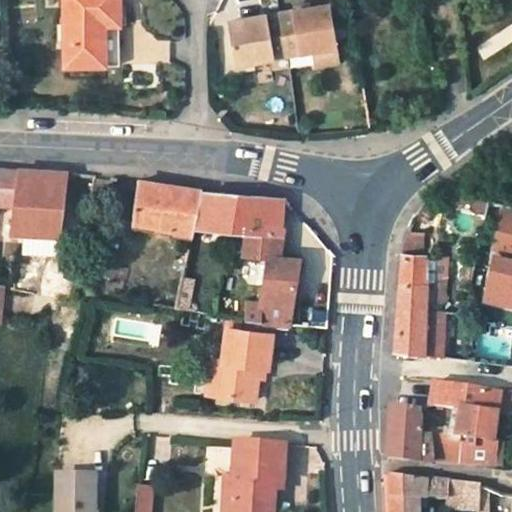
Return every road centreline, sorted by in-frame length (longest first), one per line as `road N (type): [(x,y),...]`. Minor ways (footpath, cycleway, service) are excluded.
road 1 (tertiary): [(0,150),(266,162),(369,199)]
road 2 (secondary): [(369,199),(357,511)]
road 3 (secondary): [(511,104),(369,199)]
road 4 (unknown): [(357,438),(459,472),(511,476)]
road 5 (unknown): [(206,0),(188,158)]
road 6 (unknown): [(361,372),(511,370)]
